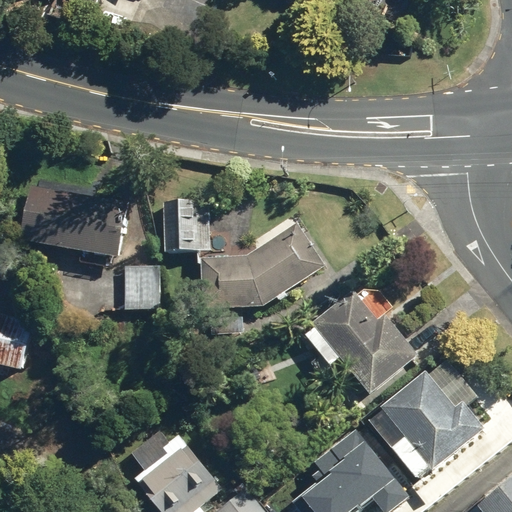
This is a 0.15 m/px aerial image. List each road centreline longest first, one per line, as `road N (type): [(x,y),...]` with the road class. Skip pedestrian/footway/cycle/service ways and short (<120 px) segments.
road 1 (secondary): [(510,123),(353,136),(117,102),(0,70)]
road 2 (residential): [(510,123),(466,174),(487,250),(511,280)]
